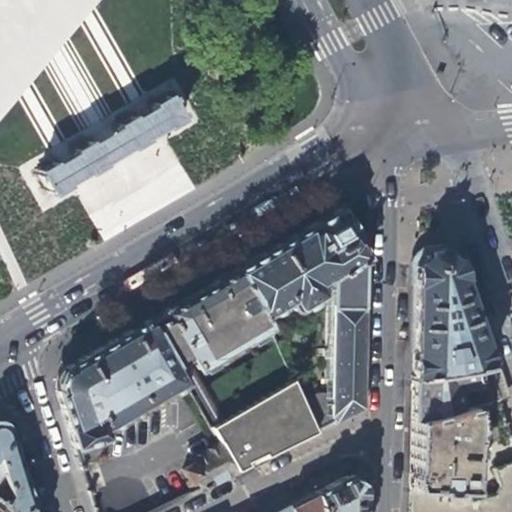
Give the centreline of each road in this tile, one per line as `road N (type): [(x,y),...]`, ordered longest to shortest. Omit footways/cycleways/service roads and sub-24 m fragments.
road 1 (secondary): [(9,346),(402,129)]
road 2 (residential): [(402,129),(390,201),(381,431)]
road 3 (residential): [(381,431),(197,511)]
road 4 (residential): [(511,308),(452,127)]
road 5 (residential): [(9,346),(62,511)]
road 6 (secondary): [(309,0),(331,42),(402,129)]
road 7 (secondary): [(402,129),(389,44),(367,0)]
